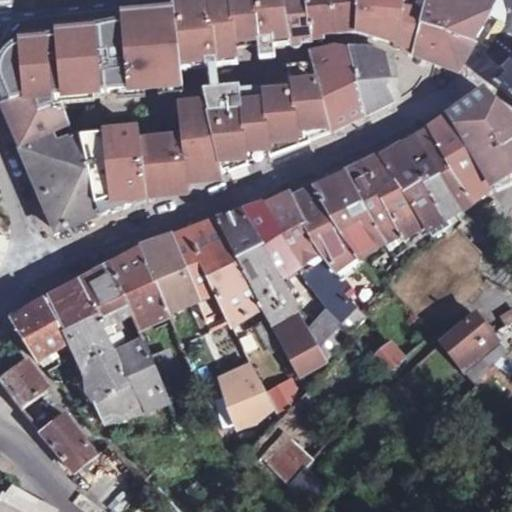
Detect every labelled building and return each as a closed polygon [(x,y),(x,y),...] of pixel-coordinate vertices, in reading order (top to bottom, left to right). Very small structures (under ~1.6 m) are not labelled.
[(185,70),(241,65),(240,51),(251,50),(262,49),(263,60),(279,58),(277,42),(292,41),(292,39),(286,0),(211,0),(203,1),(203,4),(179,6),(179,13),(185,70)] [(286,0),(292,39),(316,37),(312,0),(286,0)] [(335,36),(332,0),(312,0),(316,37),(316,43),(324,43),(325,36),(335,36)] [(363,0),(332,0),(335,36),(359,34),(361,35),(363,0)] [(363,0),(361,35),(398,46),(405,0),(363,0)] [(405,0),(398,46),(417,50),(424,27),(431,0),(405,0)] [(431,0),(424,27),(472,44),(491,11),(494,2),(479,0),(431,0)] [(6,86),(15,107),(36,99),(44,117),(59,110),(56,99),(186,83),(185,70),(179,13),(176,14),(25,46),(7,58),(3,75),(6,86)] [(456,71),(472,44),(424,27),(417,50),(415,57),(456,71)] [(399,101),(394,61),(387,60),(387,56),(370,50),(367,57),(354,54),(369,116),(399,101)] [(333,132),(369,116),(354,54),(337,51),(314,55),(316,65),(333,132)] [(511,98),(511,62),(494,83),(511,98)] [(261,152),(272,151),(272,158),(312,143),(312,140),(333,132),(316,65),(291,67),(292,88),(296,88),(296,94),(266,96),(267,105),(255,105),(245,106),(243,87),(207,91),(210,104),(225,174),(231,171),(231,174),(250,166),(249,153),(261,152)] [(451,117),(474,159),(491,188),(492,190),(511,173),(511,118),(485,93),(451,117)] [(36,99),(15,107),(6,111),(24,148),(69,127),(64,108),(59,110),(44,117),(36,99)] [(187,139),(144,143),(144,144),(151,200),(165,195),(164,190),(176,189),(176,191),(201,182),(200,177),(212,176),(212,178),(225,174),(210,104),(184,107),(187,139)] [(474,159),(451,117),(432,130),(476,204),(480,201),(478,197),(491,188),(474,159)] [(472,206),(476,204),(432,130),(417,140),(460,209),(461,208),(469,203),(472,206)] [(98,215),(74,142),(67,143),(64,135),(25,154),(59,232),(99,217),(98,215)] [(143,136),(74,142),(98,215),(122,207),(125,210),(151,200),(144,144),(144,143),(143,136)] [(417,140),(379,156),(424,226),(427,231),(434,226),(460,209),(417,140)] [(348,179),(382,241),(398,230),(404,238),(424,226),(379,156),(348,179)] [(362,260),(382,241),(348,179),(316,192),(362,260)] [(340,275),(362,260),(316,192),(296,202),(327,258),(340,275)] [(266,260),(282,282),(300,272),(332,312),(312,334),(313,335),(330,362),(339,352),(349,334),(353,338),(370,321),(344,290),(349,287),(340,275),(327,258),(296,202),(294,198),(268,212),(265,208),(244,217),(266,260)] [(461,208),(470,219),(485,208),(480,201),(476,204),(472,206),(469,203),(461,208)] [(443,238),(444,239),(456,230),(470,219),(461,208),(460,209),(434,226),(443,238)] [(273,324),(287,316),(276,297),(287,291),(282,282),(266,260),(244,217),(221,222),(267,311),(273,324)] [(221,222),(173,240),(202,302),(212,327),(214,331),(233,323),(235,328),(267,311),(221,222)] [(474,268),(481,274),(486,253),(456,230),(444,239),(450,247),(470,272),(474,268)] [(426,311),(453,287),(470,272),(450,247),(444,239),(443,238),(394,276),(426,311)] [(143,253),(170,317),(202,302),(173,240),(142,251),(143,253)] [(411,240),(406,245),(412,252),(417,247),(411,240)] [(412,252),(406,245),(397,254),(403,261),(412,252)] [(139,331),(170,317),(143,253),(114,268),(133,317),(139,331)] [(136,384),(147,410),(169,401),(159,378),(152,361),(143,343),(132,348),(127,335),(125,321),(133,317),(114,268),(86,281),(100,310),(136,384)] [(495,286),(481,274),(474,268),(470,272),(453,287),(473,306),(495,286)] [(356,295),(369,310),(388,289),(375,275),(356,295)] [(105,400),(136,384),(100,310),(86,281),(53,299),(76,341),(85,358),(105,400)] [(356,295),(349,287),(344,290),(370,321),(375,317),(369,310),(356,295)] [(473,306),(453,287),(426,311),(445,331),(473,306)] [(287,316),(273,324),(305,385),(330,362),(313,335),(312,334),(287,291),(276,297),(287,316)] [(76,341),(53,299),(15,322),(45,363),(59,352),(61,359),(73,351),(71,344),(76,341)] [(212,327),(202,302),(170,317),(180,339),(212,327)] [(180,339),(170,317),(139,331),(143,343),(152,361),(168,354),(182,348),(180,339)] [(511,354),(480,318),(446,344),(482,383),(511,354)] [(370,321),(353,338),(377,364),(394,348),(370,321)] [(394,348),(377,364),(392,379),(408,364),(394,348)] [(152,361),(159,378),(175,371),(168,354),(152,361)] [(213,384),(202,355),(189,360),(201,389),(213,384)] [(0,390),(20,415),(48,391),(27,365),(0,383),(0,390)] [(278,409),(272,397),(256,366),(226,381),(236,402),(243,427),(259,423),(278,409)] [(295,383),(272,397),(278,409),(281,414),(285,421),(305,401),(295,383)] [(147,410),(136,384),(105,400),(116,420),(147,410)] [(105,400),(82,411),(97,430),(116,420),(105,400)] [(40,438),(76,478),(97,457),(68,416),(40,438)] [(295,443),(272,467),(293,488),(317,463),(295,443)] [(33,511),(7,497),(0,504),(0,511),(33,511)]
